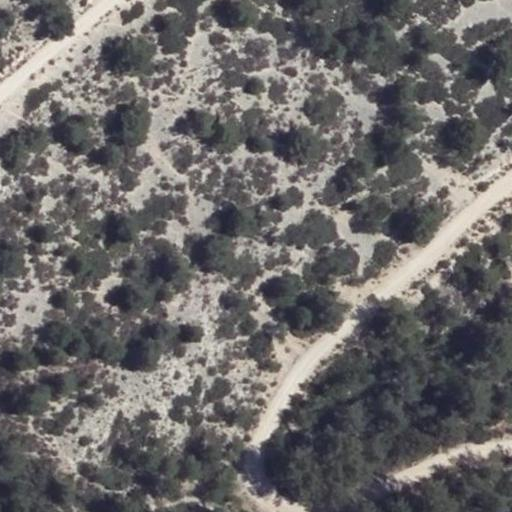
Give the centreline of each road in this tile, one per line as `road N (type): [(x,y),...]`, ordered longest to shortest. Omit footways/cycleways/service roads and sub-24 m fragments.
road 1 (track): [(511,179),(343,324),(286,386),(260,454),(268,498),(299,511)]
road 2 (track): [(326,511),(440,463),(511,448)]
road 3 (track): [(110,0),(0,92)]
